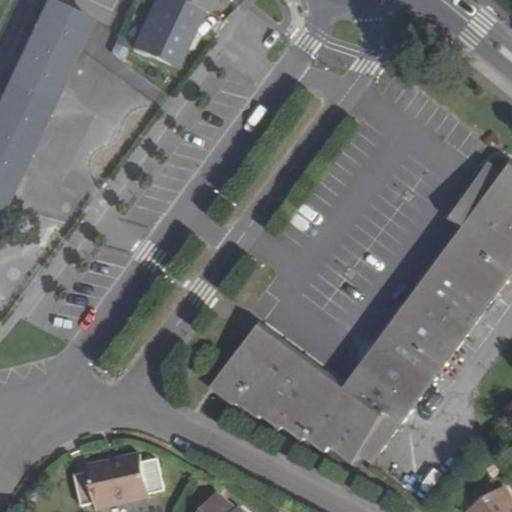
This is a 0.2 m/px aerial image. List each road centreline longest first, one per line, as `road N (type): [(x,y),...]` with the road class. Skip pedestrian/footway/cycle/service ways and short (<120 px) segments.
road 1 (tertiary): [(196,196),(53,398)]
road 2 (residential): [(123,408),(181,427),(345,511)]
road 3 (tertiary): [(123,408),(245,232)]
road 4 (tertiary): [(245,232),(349,91)]
road 5 (tertiary): [(284,76),(196,196)]
